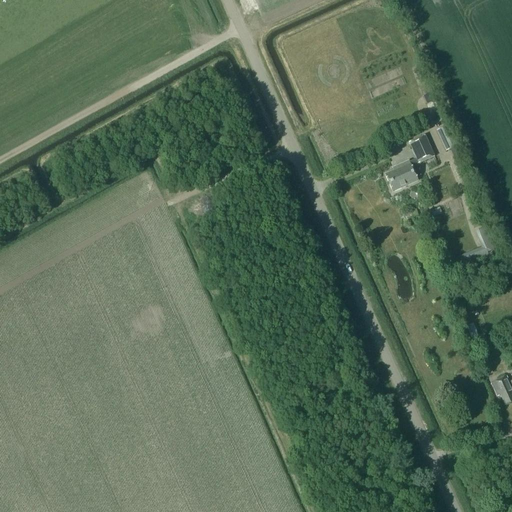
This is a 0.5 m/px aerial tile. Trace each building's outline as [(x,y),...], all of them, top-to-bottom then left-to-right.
[(431,92),(423,96),(427,104),(435,100),(431,92)] [(447,127),(438,130),(447,151),(456,147),(447,127)] [(433,157),(424,136),(409,143),(416,159),(409,162),(409,161),(397,166),(399,169),(385,175),(393,192),(417,181),(411,167),(433,157)] [(465,269),(490,259),(485,246),(460,256),(465,269)] [(473,324),(467,327),(472,339),(479,336),(473,324)] [(511,381),(508,383),(506,378),(491,385),(497,398),(501,396),(506,406),(511,402),(511,381)]
